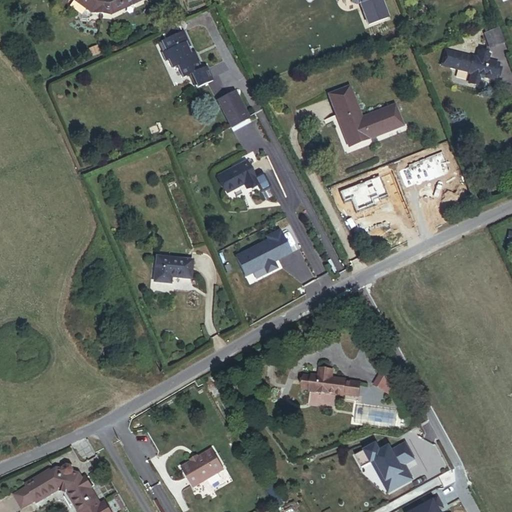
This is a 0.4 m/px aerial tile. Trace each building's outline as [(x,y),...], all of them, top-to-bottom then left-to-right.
[(150,0),(149,0),(82,0),(102,15),(113,16),(150,0)] [(353,0),(355,3),(360,6),(364,4),(373,27),(391,19),(383,0),(353,0)] [(206,58),(201,47),(197,49),(194,44),(197,43),(190,27),(169,36),(173,46),(169,48),(173,57),(176,55),(180,64),(185,62),(190,73),(198,70),(204,84),(220,77),(214,63),(208,65),(205,59),(206,58)] [(496,54),(511,48),(505,35),(501,36),(492,40),(491,41),(496,54)] [(376,53),(386,50),(383,42),(373,46),(376,53)] [(486,82),(500,86),(504,70),(493,67),(495,61),(484,58),(482,66),(452,58),(448,72),(478,79),(475,89),(483,91),(486,82)] [(219,91),(233,86),(231,83),(217,88),(219,91)] [(250,115),(236,88),(218,97),(232,124),(250,115)] [(356,148),(407,127),(398,106),(369,118),(357,89),(336,98),(356,148)] [(270,186),(264,175),(262,175),(256,178),(246,159),(217,174),(226,192),(244,183),(246,188),(257,182),(261,190),(263,191),(269,188),(270,186)] [(272,263),(290,254),(279,231),(265,238),(267,241),(234,257),(243,277),(262,267),(266,274),(275,269),(272,263)] [(175,291),(195,294),(197,275),(161,271),(158,299),(174,300),(175,291)] [(361,379),(347,377),(347,376),(332,374),(333,371),(318,369),(318,372),(305,371),(304,386),(359,393),(361,379)] [(389,393),(396,378),(382,371),(374,386),(389,393)] [(354,451),(361,462),(370,457),(374,455),(392,486),(406,478),(400,468),(406,465),(403,460),(413,455),(404,438),(391,446),(388,441),(379,447),(375,440),(354,451)] [(218,474),(223,471),(210,449),(196,458),(190,461),(180,467),(192,487),(198,482),(201,484),(206,481),(205,478),(214,472),(218,474)] [(370,457),(387,488),(392,486),(374,455),(370,457)] [(400,468),(406,478),(411,475),(406,465),(400,468)] [(51,472),(28,485),(30,487),(37,500),(38,502),(60,489),(69,492),(80,511),(111,511),(106,503),(101,506),(91,490),(93,489),(87,478),(81,482),(78,476),(59,471),(53,475),(51,472)] [(30,487),(16,495),(23,508),(37,500),(30,487)] [(437,493),(405,511),(406,511),(451,511),(451,510),(446,511),(442,511),(439,505),(443,503),(437,493)]
